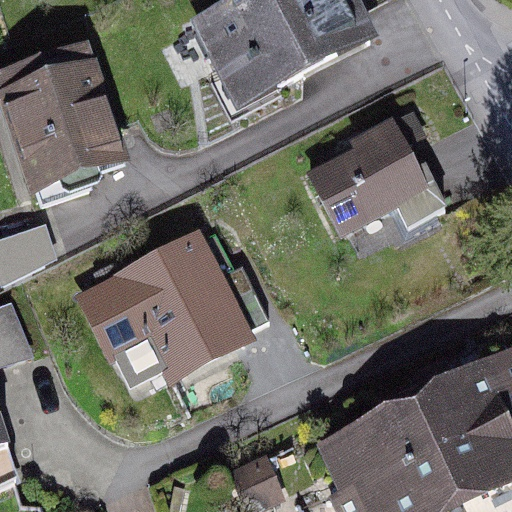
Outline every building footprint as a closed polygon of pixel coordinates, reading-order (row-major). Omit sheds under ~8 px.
[(282,0),(193,48),(241,138),(386,61),(352,0),(282,0)] [(95,69),(0,96),(0,116),(29,216),(130,186),(95,69)] [(309,180),(345,248),(433,203),(398,134),(309,180)] [(53,219),(0,233),(0,254),(3,263),(61,246),(53,219)] [(216,241),(81,307),(107,359),(180,324),(209,383),(271,353),(216,241)] [(511,366),(319,458),(344,511),(490,511),(511,502),(511,366)] [(0,506),(26,499),(0,413),(0,506)] [(281,511),(264,473),(212,497),(218,511),(281,511)]
